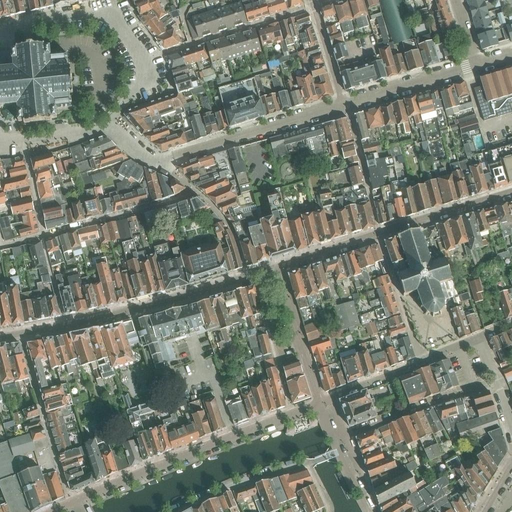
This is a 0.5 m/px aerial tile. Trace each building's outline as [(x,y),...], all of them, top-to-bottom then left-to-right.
[(0,0),(0,18),(15,15),(12,0),(0,0)] [(12,0),(15,15),(25,13),(22,0),(12,0)] [(38,0),(28,0),(31,11),(41,9),(38,0)] [(52,0),(38,0),(41,9),(54,6),(52,0)] [(132,0),(133,1),(135,5),(138,13),(140,16),(152,10),(156,15),(160,20),(166,15),(159,0),(132,0)] [(255,20),(248,0),(246,0),(242,2),(248,23),(255,20)] [(248,0),(255,20),(262,18),(256,0),(248,0)] [(264,0),(256,0),(262,18),(270,16),(264,0)] [(278,13),(274,2),(272,3),(271,0),(264,0),(270,16),(272,15),(278,13)] [(287,10),(285,2),(283,0),(278,0),(277,0),(271,0),(272,3),(274,2),(278,13),(287,10)] [(302,0),(283,0),(285,2),(287,1),(290,9),(304,5),(302,0)] [(355,0),(349,0),(348,1),(353,20),(356,19),(359,30),(364,28),(355,0)] [(366,16),(369,15),(363,0),(355,0),(364,28),(369,27),(366,16)] [(378,0),(365,0),(368,9),(380,6),(381,5),(379,2),(378,0)] [(401,0),(385,0),(379,2),(381,5),(392,43),(393,46),(401,43),(414,39),(413,37),(401,0)] [(439,11),(449,8),(446,0),(435,0),(439,11)] [(351,21),(353,20),(348,1),(340,3),(349,33),(354,31),(351,21)] [(485,2),(469,7),(472,17),(488,13),(485,2)] [(241,3),(232,5),(239,25),(247,23),(241,3)] [(344,34),(349,33),(340,3),(332,6),(338,24),(338,25),(341,24),(344,34)] [(231,28),(239,25),(232,5),(224,8),(231,28)] [(338,24),(332,6),(321,10),(326,28),(335,25),(338,24)] [(216,10),(223,30),(231,28),(224,8),(216,10)] [(439,24),(452,20),(449,8),(439,11),(436,12),(439,24)] [(140,16),(138,17),(144,25),(156,15),(152,10),(140,16)] [(177,10),(171,12),(173,19),(180,17),(177,10)] [(208,13),(215,33),(223,30),(216,10),(208,13)] [(160,23),(166,19),(167,19),(171,16),(168,13),(166,15),(160,20),(156,15),(144,25),(149,30),(153,27),(154,28),(161,24),(160,23)] [(215,33),(208,13),(200,15),(207,35),(215,33)] [(488,13),(472,17),(475,27),(491,22),(488,13)] [(308,14),(295,18),(296,21),(299,30),(312,26),(311,22),(308,14)] [(198,38),(207,35),(200,15),(192,18),(192,19),(194,25),(196,31),(198,38)] [(428,15),(418,18),(420,24),(430,21),(428,15)] [(153,27),(149,30),(155,38),(167,30),(165,27),(173,21),(171,16),(167,19),(166,19),(160,23),(161,24),(154,28),(153,27)] [(382,17),(377,19),(382,36),(381,36),(381,37),(382,37),(383,43),(377,44),(379,49),(387,76),(387,78),(398,75),(392,57),(390,50),(388,44),(388,42),(389,42),(382,17)] [(295,18),(287,20),(293,38),(294,43),(301,40),(300,36),(296,21),(295,18)] [(287,20),(280,23),(281,26),(283,34),(285,40),(286,46),(294,44),(294,43),(293,38),(287,20)] [(439,24),(443,37),(454,34),(456,33),(452,20),(439,24)] [(478,36),(494,31),(491,22),(475,27),(478,36)] [(167,30),(155,38),(164,50),(181,44),(183,43),(182,39),(179,40),(178,36),(176,37),(174,32),(179,30),(177,23),(174,24),(167,30)] [(272,25),(257,29),(262,46),(272,44),(274,43),(280,41),(283,40),(279,26),(278,23),(272,25)] [(335,25),(326,28),(332,47),(344,43),(341,33),(338,25),(338,24),(335,25)] [(312,26),(299,30),(302,41),(316,36),(312,26)] [(255,30),(246,32),(252,53),(261,51),(255,30)] [(482,51),(498,46),(497,43),(494,31),(478,36),(482,51)] [(246,32),(238,35),(244,55),(252,53),(246,32)] [(417,39),(425,68),(440,63),(439,60),(433,40),(431,34),(429,35),(417,39)] [(238,35),(230,37),(236,58),(244,55),(238,35)] [(316,36),(302,41),(305,50),(319,46),(316,36)] [(230,37),(222,39),(228,60),(236,58),(230,37)] [(222,39),(214,42),(220,62),(228,60),(222,39)] [(415,39),(414,39),(401,43),(401,44),(402,44),(409,69),(410,72),(423,68),(415,40),(415,39)] [(283,40),(280,41),(284,57),(289,55),(286,46),(285,40),(283,40)] [(214,42),(206,44),(212,65),(220,62),(214,42)] [(332,48),(336,59),(336,60),(337,60),(337,61),(338,61),(349,57),(345,44),(332,48)] [(17,112),(18,122),(24,121),(24,124),(30,123),(30,122),(46,121),(52,121),(52,120),(52,119),(57,118),(56,110),(73,108),(72,98),(71,98),(70,95),(74,95),(71,66),(68,66),(67,63),(68,63),(67,53),(51,55),(50,46),(45,47),(45,45),(38,45),(38,46),(23,47),(16,48),(16,50),(11,50),(12,55),(12,60),(13,60),(13,61),(14,67),(13,67),(14,67),(7,68),(7,67),(5,68),(0,68),(0,106),(0,107),(2,107),(2,106),(9,106),(11,106),(10,106),(17,105),(18,105),(18,111),(18,112),(17,112)] [(204,45),(193,48),(198,62),(202,61),(208,59),(204,45)] [(319,46),(305,50),(307,59),(322,55),(320,50),(319,46)] [(193,48),(181,52),(185,65),(186,66),(190,65),(197,62),(198,62),(193,48)] [(443,50),(445,57),(455,54),(453,48),(443,50)] [(181,52),(167,56),(171,70),(185,65),(181,52)] [(401,54),(392,57),(398,75),(407,72),(406,70),(403,64),(401,54)] [(284,57),(279,59),(280,63),(291,60),(290,55),(289,55),(284,57)] [(322,55),(307,59),(309,64),(310,70),(325,65),(322,55)] [(345,91),(365,85),(387,78),(382,61),(374,64),(372,58),(366,60),(367,65),(360,68),(358,62),(347,66),(348,71),(340,74),(345,91)] [(308,74),(296,78),(299,85),(304,104),(304,105),(305,104),(307,104),(314,102),(314,101),(318,100),(318,101),(319,100),(313,78),(310,70),(309,64),(305,65),(307,73),(308,73),(308,74)] [(185,65),(171,70),(174,80),(189,75),(189,76),(191,76),(190,73),(189,74),(187,69),(189,69),(189,70),(192,70),(191,68),(190,65),(186,66),(185,65)] [(325,65),(310,70),(313,78),(327,73),(325,65)] [(213,68),(202,71),(204,78),(215,74),(213,68)] [(480,78),(482,86),(474,89),(484,121),(511,112),(511,110),(510,104),(511,103),(511,68),(511,69),(511,68),(511,69),(501,72),(501,71),(501,72),(491,75),(490,75),(481,78),(480,78)] [(327,73),(313,78),(319,100),(326,98),(327,97),(331,96),(332,96),(333,94),(332,89),(327,73)] [(215,74),(204,78),(205,82),(213,80),(216,79),(215,74)] [(174,80),(179,94),(191,90),(199,87),(202,86),(199,81),(191,83),(189,76),(189,75),(174,80)] [(260,76),(254,77),(255,78),(260,98),(266,96),(265,90),(264,90),(261,80),(260,76)] [(255,78),(219,89),(221,96),(222,100),(225,112),(229,128),(230,128),(241,124),(241,125),(241,124),(242,124),(253,121),(253,120),(264,117),(265,117),(260,98),(255,78)] [(277,78),(272,79),(273,84),(276,93),(281,112),(292,108),(291,105),(290,101),(287,91),(283,93),(280,82),(278,83),(277,78)] [(291,80),(286,82),(292,105),(293,108),(304,104),(299,85),(293,87),(291,80)] [(459,106),(472,102),(465,82),(453,86),(459,106)] [(446,88),(453,115),(459,113),(459,112),(473,108),(472,102),(459,106),(453,86),(446,88)] [(446,114),(447,117),(453,115),(446,88),(439,90),(446,114)] [(191,90),(183,92),(185,98),(193,96),(191,90)] [(436,117),(440,130),(448,127),(444,112),(443,109),(437,91),(430,93),(434,111),(436,117)] [(266,96),(260,98),(265,117),(272,114),(281,112),(276,93),(266,96)] [(425,131),(433,164),(448,160),(440,130),(436,117),(434,111),(430,93),(416,97),(421,115),(421,114),(425,131)] [(179,94),(170,96),(176,112),(177,115),(182,113),(181,110),(180,110),(179,108),(184,107),(183,105),(182,103),(180,98),(179,94)] [(170,96),(163,99),(169,115),(176,112),(170,96)] [(203,115),(200,116),(206,137),(209,136),(218,132),(208,98),(207,97),(201,98),(203,106),(205,107),(207,114),(203,115)] [(421,115),(416,97),(404,101),(405,103),(408,117),(414,116),(417,128),(419,128),(421,132),(425,131),(421,114),(421,115)] [(163,99),(156,101),(161,117),(169,115),(163,99)] [(219,113),(215,114),(220,132),(229,128),(225,112),(222,100),(215,102),(219,113)] [(156,101),(148,104),(154,119),(155,119),(156,122),(159,121),(159,120),(162,119),(161,117),(156,101)] [(187,104),(183,105),(184,107),(184,109),(190,107),(191,111),(188,112),(192,124),(191,124),(193,130),(186,132),(183,133),(187,144),(196,140),(206,137),(200,116),(199,115),(195,101),(187,104)] [(403,101),(392,105),(397,125),(403,124),(406,134),(410,133),(407,118),(403,104),(403,101)] [(148,104),(141,107),(144,116),(145,120),(147,119),(150,118),(151,120),(154,119),(148,104)] [(387,131),(392,130),(390,125),(396,124),(391,105),(380,108),(386,127),(387,131)] [(126,111),(124,115),(125,115),(128,119),(138,115),(139,118),(144,116),(141,107),(126,112),(126,111)] [(382,141),(378,129),(386,127),(380,108),(364,113),(371,143),(362,145),(365,156),(381,152),(379,142),(382,141)] [(364,113),(355,116),(362,145),(371,143),(364,113)] [(475,114),(458,120),(459,124),(459,125),(477,119),(475,114)] [(138,115),(128,119),(133,124),(145,120),(144,116),(139,118),(138,115)] [(145,120),(133,124),(138,129),(152,124),(155,123),(155,124),(160,122),(159,121),(156,122),(155,119),(154,119),(151,120),(150,118),(147,119),(145,120)] [(334,122),(340,142),(340,144),(354,140),(348,118),(334,122)] [(477,119),(459,125),(462,134),(480,129),(477,119)] [(152,124),(138,129),(143,135),(165,127),(164,125),(163,122),(160,123),(160,122),(155,124),(155,123),(152,124)] [(335,143),(340,142),(334,122),(323,125),(323,128),(331,158),(338,156),(335,143)] [(165,127),(143,135),(152,144),(181,134),(179,129),(175,131),(173,125),(169,126),(165,127)] [(311,160),(329,155),(323,128),(322,125),(304,130),(311,160)] [(304,130),(283,136),(286,147),(288,155),(297,153),(299,161),(300,164),(311,160),(304,130)] [(181,134),(152,144),(153,144),(162,152),(187,144),(183,133),(181,134)] [(277,138),(270,139),(270,140),(270,141),(270,142),(272,147),(275,159),(282,157),(288,155),(286,147),(283,136),(277,138)] [(104,137),(97,140),(102,153),(103,152),(117,147),(108,139),(104,137)] [(97,140),(83,144),(87,158),(88,158),(102,153),(97,140)] [(342,149),(354,146),(355,146),(354,140),(340,144),(342,149)] [(399,143),(390,145),(391,150),(393,157),(402,155),(399,143)] [(83,144),(70,148),(75,164),(76,165),(82,163),(89,161),(88,158),(87,158),(83,144)] [(511,145),(497,150),(500,159),(501,163),(505,176),(507,186),(511,184),(511,145)] [(357,156),(354,146),(342,149),(344,159),(348,158),(350,164),(359,162),(357,156)] [(102,153),(88,158),(89,161),(105,156),(105,158),(122,153),(117,147),(103,152),(102,153)] [(230,154),(232,161),(236,176),(240,187),(250,184),(248,176),(240,149),(239,148),(229,151),(230,154)] [(494,165),(488,167),(495,190),(501,188),(507,186),(505,176),(501,163),(500,159),(497,150),(491,152),(494,165)] [(212,155),(214,165),(217,165),(218,168),(219,169),(220,173),(222,180),(217,181),(198,188),(207,196),(229,187),(228,183),(226,177),(234,174),(228,154),(227,151),(212,155)] [(51,154),(32,160),(33,166),(34,171),(35,171),(37,183),(40,200),(41,201),(41,204),(55,200),(57,207),(69,203),(67,194),(64,185),(61,175),(59,175),(52,153),(51,154)] [(82,163),(76,165),(77,171),(79,175),(80,174),(87,172),(93,171),(129,160),(122,153),(105,158),(105,156),(89,161),(82,163)] [(201,169),(204,168),(214,165),(212,155),(199,159),(198,159),(201,169)] [(470,173),(472,173),(477,195),(487,192),(483,176),(480,165),(474,167),(470,156),(467,157),(467,161),(469,168),(470,173)] [(13,169),(25,166),(23,157),(12,159),(10,159),(13,169)] [(389,158),(385,159),(375,161),(376,168),(368,170),(373,191),(375,190),(378,189),(384,188),(384,187),(383,185),(384,185),(383,178),(388,177),(387,168),(395,166),(393,157),(389,158)] [(321,158),(315,160),(317,169),(323,168),(321,158)] [(10,159),(0,160),(3,172),(13,169),(10,159)] [(177,167),(184,175),(201,169),(198,159),(177,167)] [(366,160),(368,170),(376,168),(375,161),(374,159),(369,160),(366,160)] [(131,161),(112,169),(113,172),(114,175),(118,174),(123,176),(125,178),(122,182),(116,184),(118,191),(125,189),(125,187),(131,176),(138,165),(131,161)] [(471,197),(477,195),(472,173),(470,173),(469,168),(467,161),(459,163),(468,198),(471,197)] [(449,165),(452,175),(459,200),(468,198),(459,163),(458,164),(458,163),(449,165)] [(480,165),(483,176),(487,192),(495,190),(488,167),(484,168),(483,164),(480,165)] [(131,176),(125,187),(125,189),(126,189),(130,188),(130,187),(134,179),(138,182),(140,183),(143,178),(146,179),(146,178),(146,176),(145,169),(144,169),(138,165),(131,176)] [(25,166),(13,169),(3,172),(1,172),(3,181),(27,175),(25,166)] [(349,169),(353,187),(364,184),(360,166),(349,169)] [(218,168),(213,169),(213,171),(206,173),(204,168),(201,169),(184,175),(185,176),(191,182),(215,174),(220,173),(219,169),(218,168)] [(442,169),(444,176),(452,203),(459,200),(452,175),(447,177),(445,168),(442,169)] [(155,173),(145,169),(146,176),(146,178),(147,180),(152,202),(162,200),(163,199),(156,176),(155,173)] [(452,203),(444,176),(442,169),(439,170),(441,178),(436,179),(436,181),(442,206),(452,203)] [(93,176),(95,183),(107,179),(105,172),(93,176)] [(158,175),(155,173),(156,176),(163,199),(174,195),(169,179),(163,176),(158,175)] [(215,174),(191,182),(198,188),(217,181),(215,174)] [(3,181),(0,182),(3,193),(5,192),(10,191),(16,190),(30,186),(27,175),(3,181)] [(89,177),(83,179),(84,185),(94,182),(92,176),(89,177)] [(406,217),(418,213),(410,184),(408,178),(403,179),(404,181),(398,182),(400,187),(406,217)] [(170,180),(169,179),(174,195),(176,194),(185,190),(174,181),(170,180)] [(145,182),(143,182),(143,184),(148,200),(149,203),(152,202),(147,180),(145,180),(145,182)] [(233,185),(236,184),(235,180),(228,183),(229,187),(207,196),(217,206),(237,197),(233,185)] [(398,181),(390,183),(390,186),(397,220),(406,217),(400,187),(398,182),(398,181)] [(431,209),(442,206),(436,181),(424,184),(424,185),(431,209)] [(71,182),(64,185),(67,194),(74,192),(71,182)] [(414,182),(410,184),(418,213),(431,209),(424,185),(415,188),(414,182)] [(140,185),(135,187),(135,190),(136,192),(140,206),(149,203),(148,200),(143,184),(140,185)] [(250,184),(240,187),(241,193),(252,190),(250,184)] [(3,193),(0,193),(0,205),(29,199),(32,199),(31,192),(30,186),(16,190),(10,191),(5,192),(3,193)] [(397,220),(390,186),(384,187),(384,188),(378,189),(379,193),(382,192),(389,222),(394,221),(397,220)] [(331,240),(321,202),(321,201),(331,198),(329,187),(321,188),(322,191),(319,192),(320,196),(317,196),(321,211),(313,213),(312,214),(320,244),(331,240)] [(365,189),(352,191),(352,187),(341,190),(343,196),(352,234),(362,231),(375,227),(365,188),(365,189)] [(89,200),(80,202),(82,210),(86,220),(103,215),(100,203),(98,198),(98,197),(96,189),(86,191),(87,193),(89,200)] [(296,251),(288,222),(285,211),(285,210),(279,189),(275,190),(276,197),(272,198),(268,199),(272,215),(270,215),(271,219),(263,221),(260,208),(257,208),(270,256),(271,258),(296,251)] [(134,192),(127,194),(131,208),(140,206),(136,192),(135,190),(133,190),(134,192)] [(118,191),(109,193),(110,199),(114,212),(122,210),(118,195),(118,191)] [(379,193),(380,197),(373,198),(380,225),(389,222),(382,192),(379,193)] [(87,193),(76,197),(78,203),(80,202),(89,200),(87,193)] [(121,194),(118,195),(122,210),(131,208),(127,194),(122,196),(121,194)] [(103,195),(98,197),(98,198),(100,203),(103,215),(114,212),(110,199),(105,200),(104,195),(103,195)] [(343,196),(336,198),(337,200),(339,200),(341,210),(335,212),(342,237),(352,234),(343,196)] [(178,203),(166,207),(168,210),(169,215),(169,216),(172,223),(193,215),(210,208),(203,201),(203,202),(198,197),(178,203)] [(246,219),(244,215),(244,214),(241,207),(237,197),(217,206),(225,215),(232,224),(246,219)] [(29,199),(0,205),(0,210),(0,212),(12,209),(14,216),(20,213),(34,211),(32,198),(32,199),(29,199)] [(55,200),(41,204),(42,206),(43,211),(42,211),(45,221),(63,217),(61,207),(58,208),(57,207),(55,200)] [(331,240),(332,240),(342,237),(335,212),(332,202),(332,200),(321,202),(331,240)] [(78,203),(72,205),(73,209),(77,222),(86,220),(82,210),(80,202),(78,203)] [(63,217),(45,221),(47,231),(68,225),(66,216),(68,216),(66,211),(73,209),(72,205),(70,205),(61,207),(63,217)] [(501,207),(509,235),(511,234),(511,232),(511,229),(511,228),(511,216),(508,205),(501,207)] [(154,211),(144,214),(148,228),(159,224),(158,219),(169,216),(169,215),(168,210),(166,207),(154,211)] [(509,235),(501,207),(495,209),(501,231),(503,237),(509,235)] [(73,209),(66,211),(68,216),(70,224),(77,222),(73,209)] [(301,217),(302,218),(309,247),(311,246),(320,244),(312,214),(313,213),(312,209),(308,210),(308,209),(300,211),(301,214),(301,215),(301,217)] [(483,212),(489,231),(490,234),(501,231),(495,209),(483,212)] [(23,222),(11,224),(12,228),(13,230),(13,232),(38,225),(35,211),(34,211),(20,213),(23,222)] [(251,239),(258,263),(270,259),(270,256),(257,211),(244,215),(246,219),(246,222),(247,224),(249,230),(251,239)] [(473,215),(479,234),(489,231),(483,212),(473,215)] [(214,213),(212,215),(214,225),(220,223),(223,222),(216,215),(214,213)] [(136,217),(139,229),(148,227),(144,214),(136,217)] [(481,241),(479,234),(473,215),(461,218),(472,255),(475,266),(480,264),(476,249),(483,247),(481,241)] [(9,217),(0,218),(0,224),(2,231),(12,228),(11,224),(9,217)] [(139,229),(136,217),(128,219),(132,232),(139,229)] [(288,222),(296,251),(297,251),(299,250),(300,250),(309,247),(302,218),(288,222)] [(461,218),(449,222),(454,239),(444,242),(446,251),(447,252),(448,251),(458,248),(457,245),(464,243),(467,256),(472,255),(461,218)] [(137,298),(148,295),(140,264),(141,264),(139,259),(137,254),(132,232),(128,219),(116,222),(121,238),(122,243),(126,258),(137,298)] [(258,263),(251,239),(249,230),(247,224),(246,222),(246,219),(232,224),(241,242),(248,266),(250,265),(251,265),(255,263),(255,264),(256,264),(255,263),(258,263)] [(106,224),(110,241),(121,238),(116,222),(106,224)] [(225,237),(229,248),(235,270),(240,269),(242,268),(233,238),(229,230),(223,222),(220,223),(214,225),(218,239),(225,237)] [(441,252),(446,251),(444,242),(454,239),(449,222),(436,226),(439,235),(440,238),(437,239),(441,252)] [(110,241),(106,224),(97,226),(99,236),(101,244),(111,242),(110,241)] [(39,232),(38,225),(13,232),(15,239),(39,232)] [(97,226),(87,228),(89,238),(99,236),(97,226)] [(426,228),(429,238),(439,235),(436,226),(431,227),(426,228)] [(12,228),(2,231),(5,241),(15,239),(13,232),(13,230),(12,228)] [(87,228),(76,231),(79,239),(80,242),(90,240),(89,238),(87,228)] [(446,300),(446,299),(444,300),(441,292),(443,291),(443,290),(441,291),(438,284),(441,283),(443,282),(451,280),(452,280),(453,279),(452,278),(449,270),(453,269),(450,259),(451,259),(448,251),(447,252),(446,251),(441,252),(434,254),(429,238),(426,228),(423,230),(421,230),(420,229),(412,232),(412,233),(407,234),(398,236),(398,237),(396,238),(397,239),(399,238),(406,259),(407,262),(405,262),(406,264),(407,263),(410,271),(402,274),(399,274),(397,273),(397,275),(398,276),(404,294),(403,296),(404,297),(406,295),(417,291),(419,298),(417,298),(418,300),(420,299),(422,306),(420,307),(420,308),(423,308),(426,312),(425,314),(426,315),(428,313),(433,315),(432,317),(434,317),(434,315),(439,313),(440,315),(442,314),(440,312),(443,308),(445,309),(446,307),(444,306),(444,301),(446,300)] [(76,231),(68,234),(73,250),(74,256),(83,254),(80,242),(79,239),(76,231)] [(68,234),(59,237),(66,262),(67,262),(68,265),(76,262),(75,259),(70,260),(67,252),(73,250),(68,234)] [(404,259),(403,259),(396,237),(395,238),(393,239),(392,239),(392,240),(390,240),(389,240),(389,241),(386,241),(385,241),(393,264),(398,262),(400,267),(399,268),(402,274),(410,271),(407,263),(406,264),(405,262),(404,259)] [(46,241),(48,253),(55,252),(57,261),(58,264),(64,262),(60,250),(59,250),(56,238),(46,241)] [(41,242),(28,245),(32,260),(32,261),(34,269),(39,268),(47,266),(45,256),(41,242)] [(166,290),(177,287),(176,287),(180,286),(180,287),(189,284),(181,252),(179,248),(173,250),(174,256),(176,256),(177,260),(173,261),(168,243),(154,247),(156,255),(166,290)] [(368,248),(373,262),(374,265),(374,264),(380,262),(384,274),(385,274),(388,273),(378,244),(368,248)] [(181,252),(189,284),(206,279),(207,280),(207,279),(208,279),(211,278),(212,278),(212,277),(218,276),(218,275),(228,272),(222,250),(220,245),(184,254),(183,252),(181,252)] [(20,247),(12,249),(14,257),(15,257),(22,256),(20,247)] [(229,248),(222,250),(228,272),(235,270),(229,248)] [(357,254),(360,266),(361,269),(366,268),(365,265),(373,262),(368,248),(367,248),(367,249),(362,250),(356,252),(357,254)] [(148,262),(146,257),(145,252),(137,254),(139,259),(141,264),(140,264),(148,295),(157,293),(149,262),(148,262)] [(354,253),(347,255),(354,277),(356,283),(355,283),(356,288),(365,285),(364,284),(370,282),(369,279),(367,272),(366,268),(361,269),(360,266),(359,267),(355,255),(354,253)] [(149,262),(157,293),(166,290),(156,255),(146,257),(148,262),(149,262)] [(350,278),(354,277),(347,255),(340,257),(347,279),(348,279),(349,283),(352,282),(350,278)] [(345,288),(350,286),(349,283),(348,279),(347,279),(340,257),(330,261),(334,273),(336,282),(342,280),(345,288)] [(120,273),(127,300),(137,298),(126,258),(122,260),(126,272),(120,273)] [(95,261),(97,272),(98,272),(107,305),(117,303),(109,272),(105,259),(95,261)] [(321,264),(310,267),(318,291),(324,289),(328,301),(332,300),(325,275),(331,273),(332,274),(334,273),(330,261),(328,261),(321,264)] [(47,266),(39,268),(41,276),(49,274),(48,269),(47,266)] [(310,267),(299,271),(307,297),(309,301),(310,306),(319,304),(318,300),(320,299),(318,291),(310,267)] [(84,311),(89,309),(77,268),(66,271),(70,286),(77,312),(82,311),(82,309),(84,309),(84,311)] [(118,269),(109,272),(117,303),(127,300),(120,273),(119,273),(118,269)] [(299,271),(289,274),(299,310),(302,309),(307,307),(306,302),(309,301),(307,297),(299,271)] [(98,307),(107,305),(98,272),(97,272),(93,273),(96,284),(92,286),(98,307)] [(66,315),(77,312),(70,286),(64,287),(63,286),(64,284),(61,274),(56,276),(66,315)] [(374,280),(373,280),(376,290),(391,285),(388,275),(385,276),(374,280)] [(15,286),(6,288),(12,322),(13,325),(20,323),(20,324),(24,323),(19,295),(22,294),(20,285),(19,277),(14,278),(12,281),(12,283),(14,284),(15,286)] [(89,277),(81,279),(89,309),(95,308),(97,307),(97,308),(98,307),(92,286),(89,277)] [(451,280),(443,282),(449,298),(452,297),(457,295),(455,287),(452,280),(451,280)] [(482,300),(480,292),(482,291),(479,280),(470,282),(476,302),(482,300)] [(496,284),(506,316),(507,319),(511,316),(511,305),(510,300),(511,299),(511,294),(510,289),(504,291),(501,282),(496,284)] [(39,291),(32,292),(33,300),(37,320),(49,318),(49,315),(42,283),(37,284),(39,291)] [(391,285),(376,290),(380,299),(394,294),(391,285)] [(245,289),(258,334),(266,333),(265,326),(262,315),(262,314),(258,299),(254,286),(246,289),(245,289)] [(241,291),(234,293),(242,319),(248,317),(252,330),(246,332),(248,337),(255,336),(255,335),(258,334),(245,289),(244,289),(244,290),(242,290),(241,290),(241,291)] [(22,294),(19,295),(24,323),(34,321),(36,321),(36,320),(37,320),(33,300),(32,292),(22,294)] [(7,293),(0,294),(0,321),(1,327),(12,325),(12,323),(7,293)] [(222,296),(232,325),(239,322),(240,324),(244,323),(242,319),(234,293),(222,296)] [(460,302),(470,299),(468,293),(467,293),(458,296),(460,302)] [(380,299),(370,302),(371,307),(382,304),(383,309),(398,304),(394,294),(380,299)] [(463,312),(460,302),(458,296),(457,295),(452,297),(456,308),(451,310),(460,339),(471,334),(463,312)] [(55,296),(46,298),(49,315),(50,318),(60,316),(55,296)] [(211,300),(228,352),(233,351),(226,328),(232,326),(232,325),(222,296),(211,300)] [(205,326),(207,332),(215,329),(216,332),(215,332),(223,355),(229,354),(228,352),(211,300),(198,304),(198,305),(205,326)] [(353,301),(334,307),(338,320),(335,321),(337,333),(347,331),(347,328),(359,324),(353,301)] [(398,304),(383,309),(376,311),(379,321),(400,313),(401,313),(398,304)] [(183,307),(163,312),(163,313),(150,316),(149,316),(139,319),(136,320),(140,332),(139,332),(140,337),(145,336),(148,346),(149,345),(156,369),(165,366),(164,363),(176,359),(176,358),(176,359),(171,342),(207,332),(205,326),(198,305),(197,305),(183,308),(183,307)] [(480,330),(473,309),(469,310),(463,312),(471,334),(480,330)] [(363,315),(360,316),(363,325),(372,323),(370,317),(364,319),(363,315)] [(390,329),(403,324),(403,323),(404,322),(403,319),(401,318),(401,315),(399,316),(376,323),(378,330),(382,329),(381,327),(388,325),(389,325),(390,329)] [(101,329),(113,368),(121,366),(122,368),(127,366),(127,364),(135,361),(135,360),(134,360),(133,357),(133,356),(133,355),(132,352),(131,351),(130,348),(130,346),(139,343),(136,332),(133,324),(132,321),(122,324),(122,323),(113,326),(113,325),(109,326),(109,327),(101,329)] [(375,322),(365,325),(367,330),(371,328),(373,335),(376,334),(378,333),(375,322)] [(305,327),(304,327),(309,342),(320,339),(318,332),(315,323),(307,326),(305,327)] [(390,329),(387,330),(389,336),(390,338),(396,336),(398,341),(409,337),(407,332),(405,325),(404,325),(403,324),(390,329)] [(330,328),(318,332),(320,339),(320,338),(332,335),(330,328)] [(98,366),(104,386),(104,385),(104,384),(104,383),(103,380),(116,376),(113,368),(101,329),(87,332),(96,362),(104,360),(106,364),(98,366)] [(81,366),(91,363),(93,370),(94,370),(94,372),(96,380),(97,380),(99,387),(104,386),(98,366),(96,362),(87,332),(71,335),(81,366)] [(498,336),(503,349),(508,347),(511,355),(511,354),(511,344),(507,332),(498,336)] [(262,356),(264,360),(264,362),(265,362),(266,370),(275,368),(272,354),(271,351),(269,344),(266,333),(258,334),(255,335),(255,336),(248,337),(252,350),(253,349),(256,358),(262,356)] [(79,374),(83,373),(81,366),(71,335),(62,337),(73,373),(76,383),(79,382),(78,380),(80,379),(79,374)] [(389,336),(385,338),(388,347),(390,346),(391,348),(393,347),(390,338),(389,336)] [(503,349),(498,336),(489,339),(495,353),(499,351),(503,360),(499,362),(502,368),(504,367),(510,364),(503,349)] [(53,339),(65,376),(69,375),(70,375),(73,373),(62,337),(53,339)] [(328,365),(324,352),(330,351),(335,350),(334,340),(327,337),(320,338),(320,339),(309,342),(314,356),(319,370),(327,368),(326,365),(328,365)] [(398,341),(393,342),(396,349),(394,349),(399,364),(415,357),(409,337),(398,341)] [(57,370),(61,381),(66,380),(65,376),(53,339),(44,341),(49,361),(52,369),(59,367),(59,369),(57,370)] [(378,340),(373,341),(382,370),(390,367),(386,352),(382,353),(378,340)] [(44,341),(37,342),(36,342),(30,343),(28,345),(33,362),(37,377),(40,389),(43,388),(52,386),(52,384),(50,375),(45,376),(41,363),(49,361),(44,341)] [(371,350),(367,351),(374,373),(382,370),(373,341),(369,342),(371,350)] [(361,353),(357,354),(364,377),(374,373),(367,351),(365,343),(359,345),(361,353)] [(20,344),(6,346),(7,349),(16,382),(15,382),(17,387),(19,394),(23,393),(19,382),(25,380),(26,385),(31,384),(26,367),(20,344)] [(0,375),(2,384),(1,384),(4,392),(17,387),(15,382),(7,349),(6,346),(0,346),(0,375)] [(399,364),(394,349),(393,347),(391,348),(385,350),(386,352),(390,367),(399,364)] [(326,392),(336,388),(330,365),(333,364),(332,362),(331,358),(332,358),(330,351),(324,352),(328,365),(326,365),(327,368),(319,370),(326,392)] [(357,354),(341,359),(343,368),(348,383),(364,377),(357,354)] [(436,364),(429,367),(434,380),(435,381),(439,393),(458,386),(457,383),(454,374),(448,360),(436,364)] [(286,379),(303,373),(299,361),(283,367),(286,379)] [(330,365),(336,388),(345,384),(344,382),(338,363),(333,364),(330,365)] [(399,378),(409,404),(409,405),(411,404),(424,399),(439,393),(435,381),(434,380),(429,367),(428,367),(427,368),(422,370),(422,369),(420,370),(420,371),(415,373),(415,372),(414,373),(399,378)] [(266,370),(268,380),(269,383),(278,380),(275,368),(266,370)] [(303,373),(286,379),(293,404),(310,397),(303,373)] [(394,377),(377,380),(378,388),(396,385),(394,377)] [(276,410),(269,383),(268,380),(260,382),(261,385),(269,412),(269,413),(272,411),(276,410)] [(276,410),(285,406),(281,391),(278,380),(269,383),(276,410)] [(259,416),(258,413),(251,392),(246,394),(242,382),(238,384),(245,403),(249,416),(250,419),(259,416)] [(67,396),(66,393),(64,393),(62,385),(41,391),(44,402),(65,396),(67,396)] [(260,412),(261,415),(269,412),(261,385),(252,388),(260,412)] [(375,403),(373,397),(369,398),(366,391),(340,401),(345,414),(375,403)] [(202,396),(199,397),(200,400),(201,403),(204,402),(213,430),(213,433),(225,429),(225,428),(225,427),(224,426),(217,404),(216,399),(214,392),(202,396)] [(496,412),(489,392),(462,400),(466,413),(468,422),(496,412)] [(128,394),(122,396),(126,408),(131,422),(132,424),(141,421),(140,416),(146,414),(154,412),(154,411),(154,412),(151,404),(152,404),(151,404),(151,403),(150,403),(150,404),(147,405),(147,404),(146,405),(142,406),(141,406),(141,407),(137,408),(137,407),(136,407),(136,408),(133,409),(132,408),(132,409),(131,405),(132,405),(132,404),(131,404),(128,395),(128,394)] [(65,396),(44,402),(47,413),(50,412),(68,407),(65,396)] [(80,397),(73,399),(75,405),(82,403),(80,397)] [(235,403),(234,398),(226,401),(234,425),(235,425),(238,424),(248,420),(242,401),(235,403)] [(200,439),(211,434),(210,431),(200,400),(189,404),(191,412),(200,439)] [(459,414),(466,413),(462,400),(453,402),(456,415),(453,416),(456,425),(462,423),(459,414)] [(453,416),(456,415),(453,402),(445,405),(449,418),(448,418),(450,424),(452,428),(454,427),(451,417),(453,416)] [(378,409),(375,403),(345,414),(350,427),(376,417),(375,415),(374,410),(378,409)] [(446,430),(452,428),(450,424),(448,425),(444,419),(448,418),(449,418),(445,405),(435,408),(436,411),(446,430)] [(37,406),(23,411),(27,420),(40,416),(37,406)] [(50,422),(74,415),(71,406),(47,413),(50,422)] [(433,435),(443,430),(434,412),(433,409),(422,412),(433,435)] [(191,412),(186,414),(189,424),(186,425),(191,442),(200,439),(191,412)] [(435,439),(433,435),(422,412),(409,417),(410,419),(430,461),(442,456),(437,443),(435,439)] [(468,422),(462,423),(456,425),(457,429),(462,444),(476,438),(501,429),(496,412),(468,422)] [(166,428),(169,427),(169,426),(168,424),(174,423),(173,420),(177,419),(175,414),(171,415),(172,418),(163,421),(165,425),(156,428),(164,453),(173,449),(166,428)] [(74,415),(50,422),(52,430),(76,423),(74,415)] [(409,417),(396,422),(407,445),(419,440),(413,426),(409,417)] [(44,428),(41,418),(31,421),(31,423),(24,425),(27,436),(32,434),(32,432),(44,428)] [(141,421),(132,424),(137,440),(144,461),(155,457),(146,431),(145,432),(141,421)] [(396,422),(389,425),(390,428),(399,448),(398,449),(400,455),(410,451),(407,445),(402,447),(400,443),(405,441),(396,422)] [(54,438),(79,430),(76,423),(52,430),(54,438)] [(181,446),(190,443),(184,426),(180,428),(178,423),(174,425),(175,430),(181,446)] [(108,441),(105,434),(104,434),(100,424),(95,426),(95,427),(92,428),(95,439),(85,444),(93,469),(97,482),(108,477),(97,445),(108,441)] [(390,437),(392,436),(389,429),(387,426),(381,429),(379,429),(382,436),(385,435),(386,438),(390,436),(390,437)] [(166,428),(173,449),(181,446),(175,430),(171,431),(170,427),(169,427),(166,428)] [(9,441),(8,441),(19,475),(40,467),(35,452),(31,442),(46,437),(44,428),(32,432),(32,434),(27,436),(9,441)] [(146,431),(155,457),(164,453),(156,428),(146,431)] [(375,431),(356,439),(360,448),(384,439),(386,444),(394,441),(392,436),(390,437),(390,436),(386,438),(385,435),(382,436),(379,429),(375,431)] [(507,450),(501,429),(476,438),(480,449),(482,448),(485,451),(497,469),(506,454),(507,453),(507,451),(507,450)] [(79,430),(54,438),(55,441),(57,446),(81,438),(80,434),(79,430)] [(81,438),(57,446),(58,451),(59,454),(84,447),(83,445),(81,438)] [(365,454),(371,452),(377,450),(376,449),(379,448),(380,450),(387,448),(386,444),(384,439),(360,448),(363,455),(365,454)] [(131,467),(142,462),(135,440),(129,442),(128,442),(128,443),(123,444),(124,447),(124,448),(127,455),(131,467)] [(31,511),(19,475),(8,441),(0,444),(0,486),(6,501),(6,502),(10,511),(31,511)] [(108,477),(118,472),(114,457),(113,454),(112,452),(108,441),(97,445),(108,477)] [(43,478),(52,503),(64,497),(57,472),(56,473),(49,447),(35,452),(40,467),(43,478)] [(84,447),(59,454),(62,463),(87,455),(84,447)] [(389,452),(387,448),(380,450),(379,448),(376,449),(377,450),(371,452),(371,454),(366,456),(363,457),(367,467),(385,461),(383,455),(389,452)] [(113,454),(114,457),(118,472),(131,467),(127,455),(120,457),(118,450),(112,452),(113,454)] [(485,451),(477,457),(480,462),(491,478),(497,469),(485,451)] [(87,458),(87,455),(62,463),(62,464),(62,465),(63,467),(64,469),(63,469),(64,469),(65,472),(64,472),(65,473),(81,468),(79,463),(84,461),(83,459),(87,458)] [(461,479),(477,501),(482,492),(471,482),(466,472),(462,465),(457,457),(445,463),(449,472),(450,473),(455,481),(456,483),(458,482),(461,479)] [(392,458),(370,467),(367,468),(370,478),(373,477),(396,467),(392,458)] [(480,462),(466,472),(471,482),(482,492),(491,478),(480,462)] [(52,503),(43,478),(40,467),(19,475),(31,511),(33,511),(45,506),(52,503)] [(83,471),(82,468),(81,468),(65,473),(69,484),(92,473),(90,469),(83,471)] [(398,473),(397,469),(371,479),(374,490),(393,481),(390,476),(398,473)] [(307,470),(278,478),(287,501),(297,498),(297,497),(299,496),(298,493),(314,486),(307,470)] [(409,496),(406,498),(407,499),(413,509),(414,511),(426,511),(430,510),(434,507),(438,511),(456,511),(451,504),(447,498),(446,496),(442,489),(446,487),(449,485),(455,481),(450,473),(449,472),(444,475),(427,486),(427,485),(423,488),(419,490),(418,490),(412,494),(409,496)] [(95,483),(92,473),(69,484),(71,491),(74,492),(95,483)] [(393,481),(374,490),(379,504),(393,497),(397,505),(407,499),(406,498),(409,496),(406,491),(409,490),(412,494),(418,490),(419,490),(423,488),(427,485),(424,481),(421,478),(414,482),(409,473),(393,481)] [(278,478),(270,481),(279,504),(284,503),(287,501),(278,478)] [(460,486),(457,488),(459,491),(460,493),(462,496),(469,511),(476,502),(477,501),(461,479),(458,482),(460,486)] [(269,481),(257,484),(262,498),(264,505),(267,511),(273,511),(280,510),(272,487),(269,481)] [(257,484),(234,492),(239,505),(245,503),(246,502),(244,498),(253,495),(255,501),(262,498),(257,484)] [(306,511),(314,511),(324,508),(314,486),(298,493),(299,496),(306,511)] [(446,487),(442,489),(446,496),(450,493),(446,487)] [(459,491),(447,498),(451,504),(456,511),(469,511),(462,496),(460,493),(459,491)] [(232,493),(224,496),(229,510),(230,511),(238,511),(239,511),(232,493)] [(217,498),(217,499),(216,499),(203,505),(205,511),(223,511),(229,510),(224,496),(217,498)] [(10,511),(6,502),(4,497),(0,498),(0,500),(2,505),(0,506),(0,511),(10,511)] [(382,511),(384,511),(397,505),(393,497),(379,504),(382,511)] [(408,511),(413,509),(407,499),(397,505),(384,511),(408,511)]
